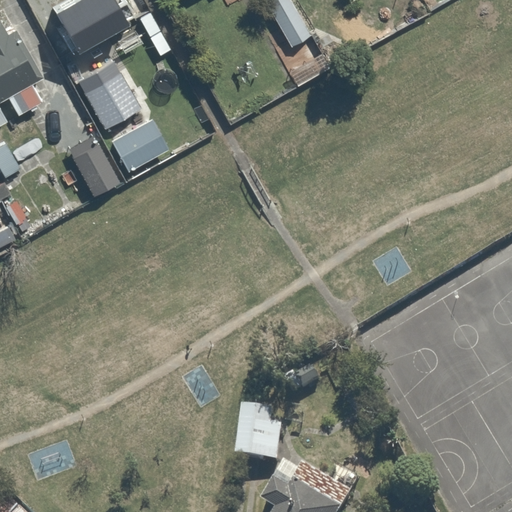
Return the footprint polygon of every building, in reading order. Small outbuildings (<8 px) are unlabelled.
[(115,10),(108,0),(43,0),(38,3),(63,43),(115,10)] [(289,0),(240,0),(255,28),(272,19),(283,42),(305,31),(293,8),(289,0)] [(0,118),(4,117),(0,109),(0,96),(2,95),(11,113),(40,97),(4,30),(1,31),(0,29),(0,118)] [(114,62),(76,82),(98,123),(136,103),(114,62)] [(88,131),(60,148),(83,188),(111,171),(88,131)] [(272,416),(273,397),(241,394),(237,450),(282,454),(285,417),(272,416)] [(339,511),(344,504),(291,474),(273,465),(253,502),(270,511),(339,511)] [(31,511),(0,482),(0,511),(31,511)]
